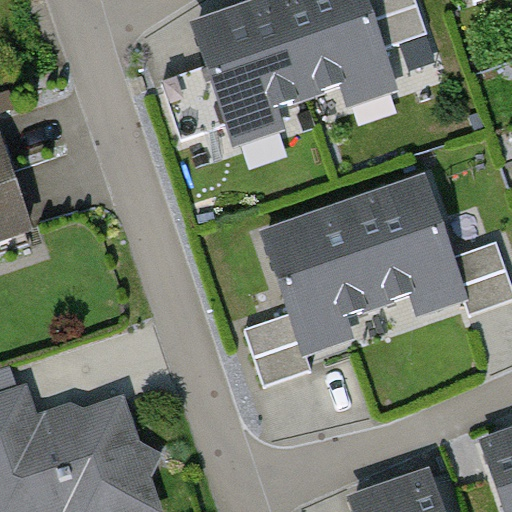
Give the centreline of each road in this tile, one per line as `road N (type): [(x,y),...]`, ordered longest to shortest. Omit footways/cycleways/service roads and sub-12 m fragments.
road 1 (residential): [(85,37),(249,510)]
road 2 (residential): [(249,510),(511,395)]
